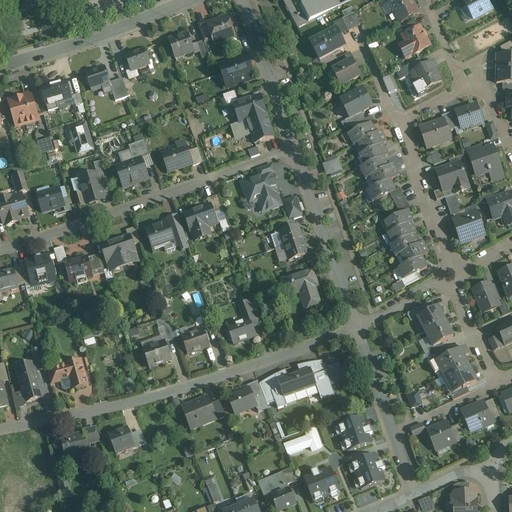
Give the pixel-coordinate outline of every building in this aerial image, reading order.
[(282,0),(287,8),(289,7),(291,12),(289,13),(298,29),(353,0),(313,0),(309,2),(308,0),(282,0)] [(418,14),(410,0),(393,0),(389,3),(400,23),(418,14)] [(473,0),(465,4),(474,20),(491,11),(485,0),(473,0)] [(351,8),(342,13),(344,18),(354,13),(351,8)] [(344,18),(342,20),(348,32),(360,26),(354,13),(344,18)] [(220,21),(214,23),(214,24),(208,27),(207,27),(212,41),(214,46),(225,42),(226,39),(233,37),(230,29),(231,27),(229,21),(227,20),(221,23),(220,21)] [(414,22),(401,29),(405,36),(418,29),(414,22)] [(207,23),(198,26),(203,42),(204,44),(212,41),(207,27),(208,27),(207,23)] [(405,36),(402,37),(408,48),(409,50),(412,48),(416,55),(430,47),(420,28),(418,29),(405,36)] [(336,30),(310,43),(319,61),(345,48),(336,30)] [(187,33),(168,40),(175,59),(194,53),(187,33)] [(511,41),(500,48),(503,54),(511,49),(511,41)] [(203,42),(196,44),(202,60),(209,57),(204,44),(203,42)] [(408,48),(401,52),(405,59),(412,56),(413,56),(416,55),(412,48),(409,50),(408,48)] [(144,51),(126,57),(131,72),(136,71),(150,65),(144,51)] [(350,53),(329,64),(332,72),(352,61),(352,62),(354,61),(350,53)] [(511,56),(497,56),(497,70),(511,70),(511,56)] [(246,57),(219,66),(227,89),(254,79),(246,57)] [(420,60),(408,66),(412,73),(424,67),(420,60)] [(352,61),(332,72),(341,87),(360,77),(352,62),(352,61)] [(412,73),(411,74),(417,86),(420,84),(424,91),(441,82),(435,72),(436,71),(432,63),(424,67),(412,73)] [(94,71),(95,72),(86,75),(91,91),(92,91),(92,92),(102,88),(102,87),(109,85),(110,84),(104,67),(94,71)] [(511,70),(497,70),(496,84),(502,84),(511,84),(511,70)] [(131,72),(127,73),(130,80),(138,77),(136,71),(131,72)] [(383,80),(389,94),(396,91),(390,77),(383,80)] [(110,84),(109,85),(116,102),(129,97),(123,80),(110,84)] [(66,82),(41,89),(47,107),(57,104),(71,100),(66,82)] [(363,91),(340,102),(349,119),(350,120),(361,114),(369,110),(365,102),(368,101),(363,91)] [(234,92),(223,96),(227,108),(233,106),(238,104),(234,92)] [(30,95),(8,102),(12,115),(35,108),(33,101),(32,102),(30,95)] [(80,95),(73,97),(76,107),(83,105),(80,95)] [(209,95),(198,98),(199,104),(210,101),(209,95)] [(238,104),(233,106),(239,124),(239,125),(247,122),(266,115),(260,96),(238,104)] [(57,104),(47,107),(49,113),(58,110),(57,104)] [(469,108),(468,108),(467,108),(466,109),(465,109),(464,110),(456,113),(461,128),(462,131),(482,124),(483,129),(484,128),(476,106),(469,108)] [(35,108),(12,115),(16,129),(39,122),(35,108)] [(456,112),(449,114),(455,130),(461,128),(456,113),(456,112)] [(361,114),(350,120),(349,119),(345,121),(349,128),(362,122),(365,120),(361,114)] [(449,114),(442,117),(443,121),(447,133),(455,130),(449,114)] [(266,115),(247,122),(251,133),(255,145),(274,138),(266,115)] [(365,120),(362,122),(364,127),(370,124),(375,121),(372,116),(365,120)] [(443,121),(421,129),(428,149),(451,142),(447,133),(443,121)] [(247,122),(239,125),(239,124),(233,126),(237,138),(251,133),(247,122)] [(86,124),(71,129),(79,154),(94,150),(86,124)] [(364,127),(347,136),(353,147),(380,132),(376,134),(370,124),(364,127)] [(498,139),(492,124),(486,126),(491,141),(498,139)] [(380,132),(353,147),(358,145),(363,154),(358,157),(359,157),(386,143),(380,132)] [(50,139),(44,141),(47,154),(54,152),(50,139)] [(44,141),(37,143),(41,156),(47,154),(44,141)] [(144,141),(129,147),(134,162),(141,160),(150,157),(144,141)] [(386,143),(359,157),(364,167),(360,170),(387,155),(382,145),(386,143)] [(482,145),(466,151),(469,158),(471,158),(484,153),(484,152),(482,145)] [(186,147),(162,155),(164,160),(162,163),(164,168),(167,169),(169,173),(192,165),(188,153),(186,147)] [(251,157),(261,155),(259,148),(249,150),(251,157)] [(198,149),(188,153),(192,165),(193,167),(203,164),(198,149)] [(484,153),(471,158),(476,175),(488,171),(489,173),(492,179),(502,175),(499,166),(498,166),(493,149),(484,152),(484,153)] [(441,151),(430,155),(432,161),(442,157),(441,151)] [(387,155),(360,170),(365,180),(393,166),(392,165),(388,168),(383,158),(387,156),(387,155)] [(464,156),(449,161),(451,167),(460,163),(461,166),(466,164),(464,156)] [(442,157),(432,161),(434,166),(444,163),(442,157)] [(134,162),(116,169),(117,169),(123,188),(123,189),(148,181),(141,160),(134,162)] [(338,162),(324,167),(327,175),(341,171),(338,162)] [(451,167),(436,172),(443,193),(459,187),(462,194),(463,193),(463,192),(469,190),(467,185),(461,166),(460,163),(451,167)] [(272,166),(258,171),(260,178),(271,174),(271,175),(275,174),(272,166)] [(393,166),(365,180),(365,181),(370,178),(375,188),(366,193),(398,176),(393,166)] [(103,173),(97,175),(104,198),(110,196),(103,173)] [(23,174),(13,177),(16,188),(18,188),(20,194),(28,191),(23,174)] [(260,178),(241,185),(247,201),(245,203),(244,205),(244,208),(246,210),(248,211),(251,211),(253,209),(254,207),(254,204),(258,203),(262,214),(281,207),(277,196),(278,195),(271,175),(271,174),(260,178)] [(97,175),(79,180),(83,193),(77,195),(80,205),(104,198),(97,175)] [(398,176),(366,193),(372,204),(390,194),(395,192),(389,181),(398,176)] [(58,189),(38,195),(37,195),(43,214),(44,214),(43,213),(63,208),(64,208),(62,200),(59,189),(58,189)] [(395,192),(390,194),(392,200),(402,194),(400,189),(395,192)] [(402,194),(392,200),(395,205),(405,199),(402,194)] [(493,194),(479,199),(481,206),(488,203),(488,202),(495,200),(493,194)] [(495,200),(488,202),(488,203),(494,220),(502,217),(505,226),(511,223),(511,194),(495,200)] [(11,199),(0,202),(0,214),(3,225),(6,225),(6,227),(15,224),(14,222),(28,218),(25,206),(22,195),(21,196),(21,197),(11,200),(11,199)] [(456,195),(445,199),(447,204),(458,201),(456,195)] [(218,196),(207,200),(209,207),(216,225),(221,224),(223,231),(224,234),(230,231),(226,221),(221,223),(218,216),(224,214),(218,196)] [(68,199),(62,200),(64,208),(65,213),(72,211),(68,199)] [(301,215),(296,199),(284,203),(290,219),(301,215)] [(405,199),(395,205),(398,210),(408,204),(405,199)] [(458,201),(447,204),(449,210),(459,206),(458,201)] [(408,204),(398,210),(400,215),(407,211),(410,210),(408,204)] [(459,206),(449,210),(451,215),(452,215),(461,212),(459,206)] [(209,207),(185,215),(194,241),(204,237),(202,231),(216,226),(216,225),(209,207)] [(461,212),(452,215),(454,220),(467,216),(465,210),(461,212)] [(400,215),(384,224),(389,234),(387,236),(412,222),(407,211),(400,215)] [(454,220),(453,221),(461,245),(485,236),(477,213),(467,216),(454,220)] [(412,222),(387,236),(392,246),(390,247),(390,248),(415,234),(410,224),(413,222),(412,222)] [(167,224),(146,231),(153,250),(163,247),(174,243),(167,224)] [(181,225),(174,228),(179,244),(187,241),(181,225)] [(298,227),(280,233),(285,247),(284,247),(284,248),(303,242),(298,227)] [(136,231),(127,234),(128,238),(129,237),(132,247),(141,244),(136,231)] [(415,234),(390,248),(395,258),(423,244),(422,243),(418,246),(413,236),(415,234)] [(128,238),(102,246),(111,272),(112,271),(111,269),(137,261),(132,247),(129,237),(128,238)] [(303,242),(284,248),(285,248),(289,262),(308,257),(308,256),(307,256),(303,242)] [(174,243),(163,247),(166,253),(168,254),(175,252),(176,249),(175,246),(174,243)] [(423,244),(395,258),(400,256),(405,266),(398,270),(428,254),(423,244)] [(428,254),(398,270),(404,280),(416,274),(427,268),(421,258),(428,254)] [(98,255),(92,257),(93,262),(94,268),(90,269),(91,273),(103,270),(98,255)] [(49,257),(26,262),(32,288),(55,282),(49,257)] [(87,258),(64,264),(70,284),(93,277),(91,273),(90,269),(94,268),(93,262),(89,263),(87,258)] [(26,262),(20,264),(21,269),(25,286),(26,289),(32,288),(26,262)] [(511,267),(499,273),(508,297),(511,295),(511,267)] [(21,269),(14,271),(18,287),(25,286),(21,269)] [(14,270),(0,273),(0,291),(11,289),(11,292),(19,290),(18,287),(14,271),(14,270)] [(312,271),(282,281),(282,282),(281,283),(283,288),(284,288),(287,297),(300,293),(303,306),(308,304),(310,312),(321,308),(314,286),(317,284),(312,271)] [(404,280),(402,282),(405,287),(419,279),(416,274),(404,280)] [(490,284),(473,291),(483,314),(498,307),(499,307),(498,304),(490,284)] [(252,301),(245,304),(249,316),(256,313),(252,301)] [(509,314),(504,301),(498,304),(499,307),(498,307),(503,317),(509,314)] [(431,302),(414,311),(418,319),(435,309),(431,302)] [(435,309),(418,319),(425,333),(445,322),(438,308),(435,309)] [(414,311),(406,315),(411,323),(418,319),(414,311)] [(206,312),(199,314),(203,326),(210,323),(206,312)] [(167,319),(156,322),(159,329),(162,328),(166,340),(168,342),(174,340),(167,319)] [(249,319),(235,324),(236,326),(228,328),(227,328),(234,346),(235,346),(234,344),(245,340),(246,341),(255,338),(255,339),(256,338),(249,319)] [(511,321),(510,323),(510,324),(504,327),(504,326),(497,329),(505,346),(511,342),(511,321)] [(445,322),(425,333),(433,347),(434,346),(434,347),(441,344),(453,337),(445,322)] [(203,330),(189,334),(190,336),(183,338),(182,338),(188,356),(189,356),(188,354),(200,350),(200,351),(209,348),(209,349),(210,349),(203,330)] [(165,343),(143,350),(141,344),(149,369),(171,361),(165,343)] [(433,347),(427,350),(431,357),(445,350),(441,344),(434,347),(434,346),(433,347)] [(464,348),(460,350),(464,358),(468,355),(464,348)] [(445,350),(431,357),(435,364),(437,364),(439,362),(448,356),(445,350)] [(448,356),(439,362),(437,364),(444,377),(467,365),(464,358),(460,350),(448,356)] [(82,353),(76,355),(78,362),(82,361),(84,360),(82,353)] [(34,357),(33,357),(37,372),(44,370),(40,355),(34,357)] [(78,362),(49,370),(53,384),(60,382),(61,382),(60,379),(69,376),(73,389),(71,389),(72,390),(88,385),(87,385),(84,371),(85,370),(82,361),(78,362)] [(334,396),(322,362),(310,364),(297,367),(300,374),(311,370),(317,387),(316,387),(321,400),(334,396)] [(4,364),(0,365),(0,376),(1,381),(8,380),(4,364)] [(26,405),(26,403),(43,398),(41,394),(45,392),(43,384),(39,385),(37,377),(36,377),(32,365),(16,370),(19,382),(20,382),(23,394),(13,397),(15,408),(26,405)] [(467,365),(444,377),(453,393),(456,392),(462,389),(463,390),(467,388),(477,383),(467,365)] [(288,378),(278,382),(284,399),(316,387),(317,387),(311,370),(300,374),(288,378)] [(279,374),(270,379),(259,385),(267,405),(275,402),(278,410),(287,407),(284,399),(278,382),(288,378),(286,371),(279,374)] [(69,376),(60,379),(61,382),(60,382),(62,390),(65,391),(71,389),(73,389),(69,376)] [(258,382),(247,386),(248,390),(237,394),(238,397),(230,400),(236,416),(257,407),(255,403),(264,399),(268,409),(267,409),(267,410),(269,410),(267,405),(259,385),(258,382)] [(462,389),(456,392),(453,393),(450,395),(453,401),(470,394),(467,388),(463,390),(462,389)] [(511,391),(502,396),(509,414),(511,412),(511,391)] [(407,396),(411,409),(423,405),(419,392),(407,396)] [(211,405),(208,398),(181,408),(191,431),(225,417),(219,402),(211,405)] [(500,417),(493,400),(484,404),(491,421),(500,417)] [(484,404),(476,407),(477,408),(464,413),(472,433),(484,428),(484,427),(483,425),(491,421),(484,404)] [(337,426),(347,453),(372,445),(362,418),(337,426)] [(491,421),(483,425),(484,427),(484,428),(485,430),(488,430),(494,428),(491,421)] [(447,424),(447,423),(427,431),(432,442),(435,441),(438,448),(447,444),(448,447),(456,443),(450,430),(449,430),(447,424)] [(299,424),(286,428),(287,432),(279,435),(281,440),(302,432),(299,424)] [(422,425),(410,430),(414,437),(425,432),(422,425)] [(458,426),(450,430),(456,443),(464,440),(458,426)] [(312,452),(324,448),(317,427),(309,430),(311,435),(284,443),(288,456),(311,448),(312,452)] [(101,442),(96,429),(83,431),(84,434),(86,445),(101,442)] [(128,429),(109,436),(115,453),(134,446),(137,445),(134,436),(131,437),(128,429)] [(278,431),(271,434),(274,442),(281,440),(279,435),(278,431)] [(142,433),(136,436),(140,447),(146,444),(142,433)] [(84,434),(62,439),(66,459),(88,454),(86,445),(84,434)] [(124,458),(134,453),(132,449),(122,453),(124,458)] [(376,456),(352,464),(361,491),(375,486),(385,482),(381,471),(385,469),(383,463),(379,464),(376,456)] [(293,468),(279,474),(280,478),(282,477),(285,486),(298,481),(293,468)] [(330,469),(319,474),(318,470),(311,472),(313,476),(304,480),(314,503),(326,498),(340,493),(330,469)] [(280,478),(260,486),(268,506),(269,506),(269,505),(274,503),(271,497),(272,497),(283,493),(281,488),(285,486),(282,477),(280,478)] [(67,479),(59,481),(65,505),(73,503),(67,479)] [(251,480),(245,482),(250,493),(255,490),(251,480)] [(469,484),(458,485),(453,487),(453,495),(469,494),(469,484)] [(221,501),(215,485),(207,488),(214,504),(221,501)] [(283,493),(272,497),(271,497),(274,503),(277,511),(278,511),(285,509),(286,509),(295,505),(296,506),(290,489),(289,490),(283,493)] [(469,494),(453,495),(451,497),(451,503),(454,505),(454,511),(476,511),(476,496),(473,494),(469,494)] [(254,501),(239,507),(240,511),(258,511),(254,501)]
